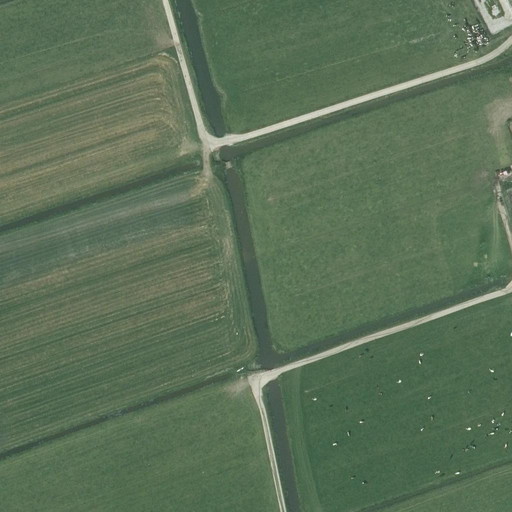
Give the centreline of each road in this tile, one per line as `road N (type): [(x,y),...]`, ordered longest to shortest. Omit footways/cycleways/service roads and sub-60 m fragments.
road 1 (track): [(282,511),(256,379),(511,289)]
road 2 (track): [(511,42),(475,65),(217,146)]
road 3 (track): [(164,0),(205,139),(217,146)]
